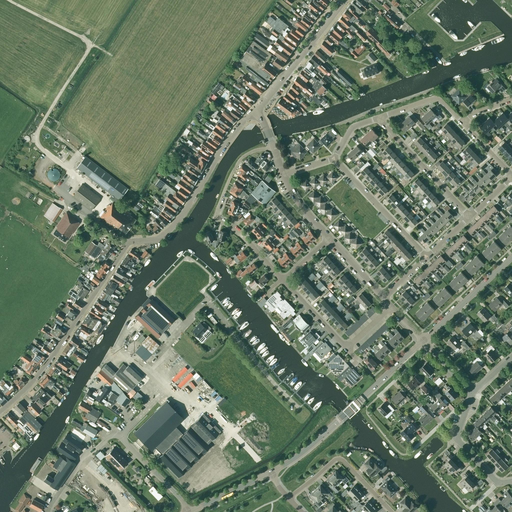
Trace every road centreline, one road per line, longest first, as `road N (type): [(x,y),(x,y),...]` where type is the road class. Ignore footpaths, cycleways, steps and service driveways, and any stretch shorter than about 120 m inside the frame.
road 1 (tertiary): [(0,411),(57,347),(129,242),(169,229),(255,112)]
road 2 (track): [(45,152),(38,128),(90,44),(8,0)]
road 3 (residential): [(48,511),(87,452),(113,432),(187,511)]
road 4 (tertiary): [(269,472),(315,441),(422,340)]
road 5 (residential): [(283,279),(216,218),(239,160),(273,148)]
road 6 (tertiary): [(255,112),(344,0)]
road 7 (residential): [(391,511),(338,458),(288,499)]
road 8 (residential): [(426,258),(333,159)]
road 9 (residential): [(470,216),(378,118)]
road 10 (tertiary): [(422,340),(511,257)]
